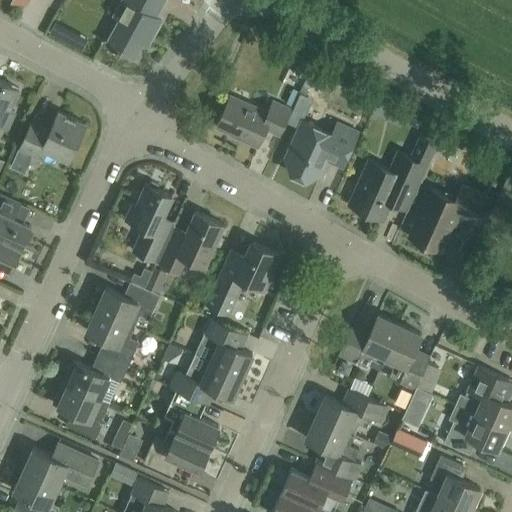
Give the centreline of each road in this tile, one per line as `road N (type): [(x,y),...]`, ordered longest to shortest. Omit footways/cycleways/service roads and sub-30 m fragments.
road 1 (residential): [(2,403),(103,174),(137,125)]
road 2 (residential): [(218,511),(345,241)]
road 3 (unclassified): [(511,130),(277,0)]
road 4 (residential): [(345,241),(137,125)]
road 5 (residential): [(511,331),(345,241)]
road 6 (residential): [(137,125),(117,91),(0,29)]
road 7 (unclassified): [(137,125),(226,0)]
